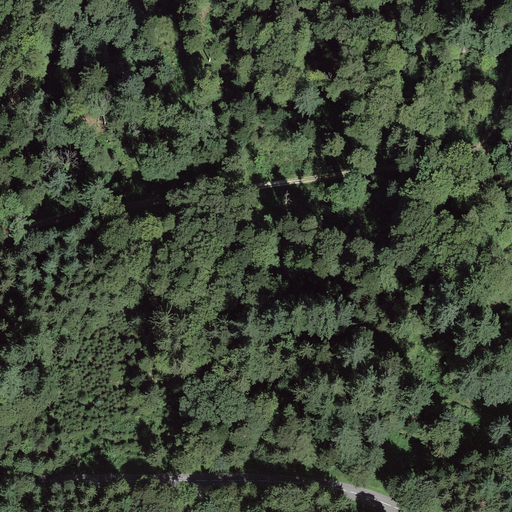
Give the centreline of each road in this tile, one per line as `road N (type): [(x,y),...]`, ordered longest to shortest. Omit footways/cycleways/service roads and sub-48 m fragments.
road 1 (track): [(511,71),(490,132),(465,156),(65,213),(39,218),(0,242)]
road 2 (tertiary): [(0,482),(289,481),(350,491),(404,511)]
